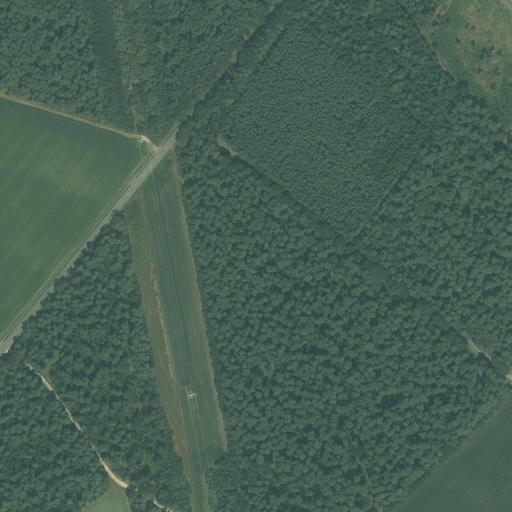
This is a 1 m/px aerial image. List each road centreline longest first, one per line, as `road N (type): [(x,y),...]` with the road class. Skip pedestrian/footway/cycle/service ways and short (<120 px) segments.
road 1 (tertiary): [(284,0),(0,352)]
road 2 (track): [(204,99),(231,154),(511,378)]
road 3 (track): [(0,344),(35,373),(123,486),(167,511)]
road 4 (track): [(0,94),(144,138),(161,152)]
road 5 (track): [(137,0),(172,138)]
